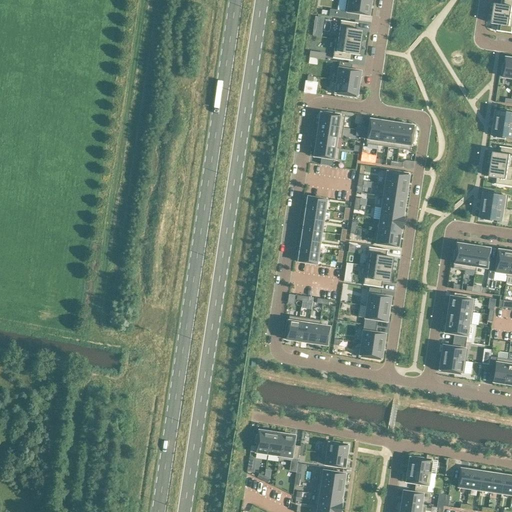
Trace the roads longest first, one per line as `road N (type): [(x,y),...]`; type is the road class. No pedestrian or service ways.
road 1 (primary): [(184,511),(261,0)]
road 2 (primary): [(235,0),(158,511)]
road 3 (residential): [(386,377),(282,357),(274,346),(310,111),(323,101),(373,109)]
road 4 (residential): [(386,377),(424,128),(418,116),(373,109)]
road 5 (residential): [(511,235),(452,228),(426,385)]
road 6 (residential): [(253,417),(400,444)]
